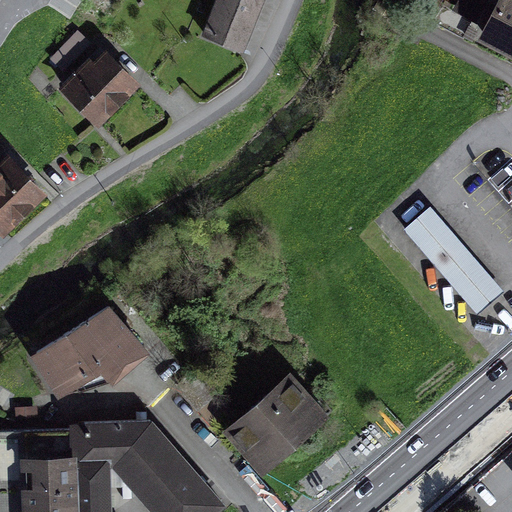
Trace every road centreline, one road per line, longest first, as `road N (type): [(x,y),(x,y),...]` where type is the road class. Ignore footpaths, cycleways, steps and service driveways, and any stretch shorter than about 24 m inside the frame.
road 1 (residential): [(0,261),(92,185),(251,84),(292,0)]
road 2 (unknown): [(261,511),(152,397),(120,388),(45,406)]
road 3 (primary): [(380,511),(511,397)]
